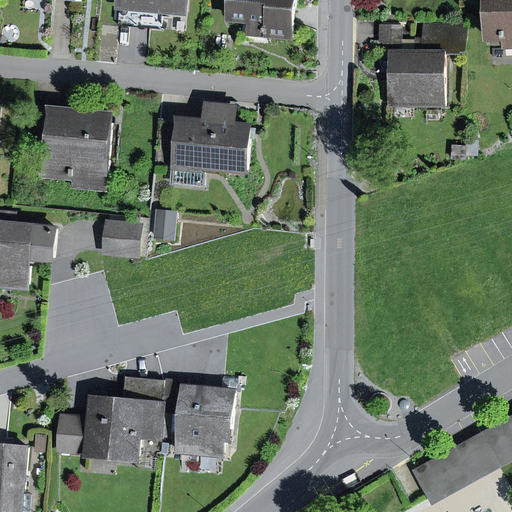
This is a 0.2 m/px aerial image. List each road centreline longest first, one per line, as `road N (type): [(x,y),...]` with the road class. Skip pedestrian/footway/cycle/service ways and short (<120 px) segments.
road 1 (residential): [(0,66),(342,100)]
road 2 (residential): [(341,437),(342,100)]
road 3 (residential): [(341,437),(412,428),(511,370)]
road 4 (residential): [(0,379),(167,334)]
